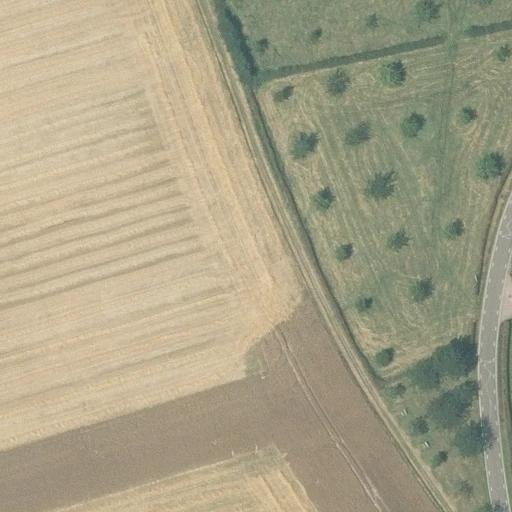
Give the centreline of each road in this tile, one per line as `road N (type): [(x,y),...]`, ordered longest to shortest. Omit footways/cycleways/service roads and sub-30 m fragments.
road 1 (track): [(449,511),(371,396),(318,296),(201,0)]
road 2 (unclassified): [(501,511),(486,350),(511,215)]
